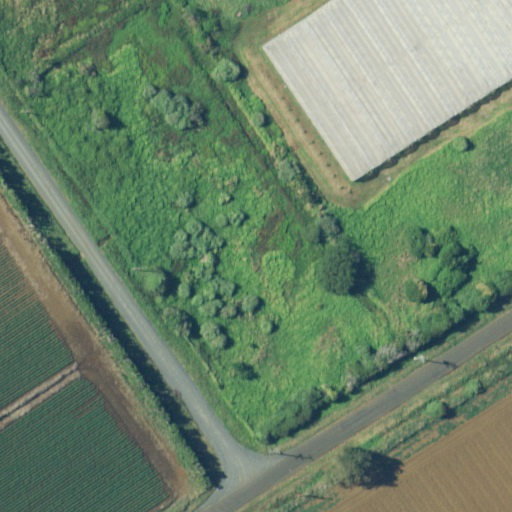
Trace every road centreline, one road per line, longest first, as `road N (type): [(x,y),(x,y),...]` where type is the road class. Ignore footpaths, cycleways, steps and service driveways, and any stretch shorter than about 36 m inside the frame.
road 1 (unclassified): [(262,484),(0,115)]
road 2 (unclassified): [(511,322),(262,484)]
